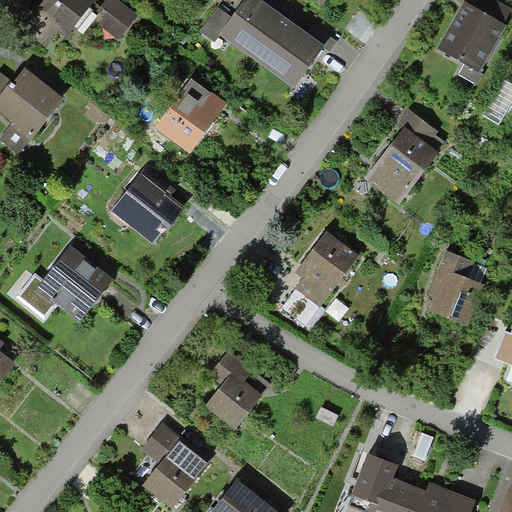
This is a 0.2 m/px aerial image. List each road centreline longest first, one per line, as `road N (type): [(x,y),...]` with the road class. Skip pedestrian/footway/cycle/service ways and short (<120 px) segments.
road 1 (residential): [(198,286),(407,0)]
road 2 (residential): [(198,286),(358,383),(511,445)]
road 3 (residential): [(23,511),(198,286)]
